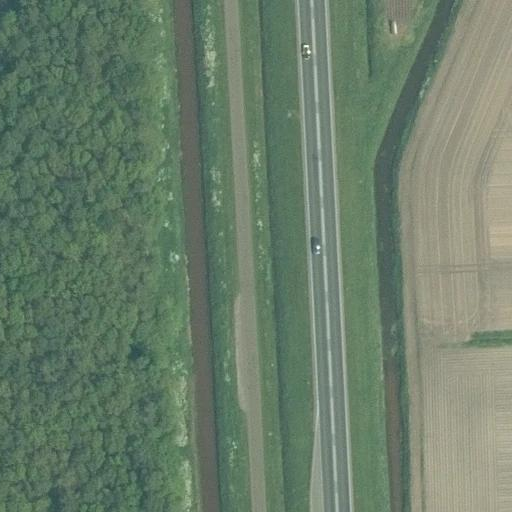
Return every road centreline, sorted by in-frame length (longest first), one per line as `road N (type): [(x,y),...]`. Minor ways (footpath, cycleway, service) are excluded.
road 1 (unclassified): [(258,511),(229,0)]
road 2 (trunk): [(336,511),(310,0)]
